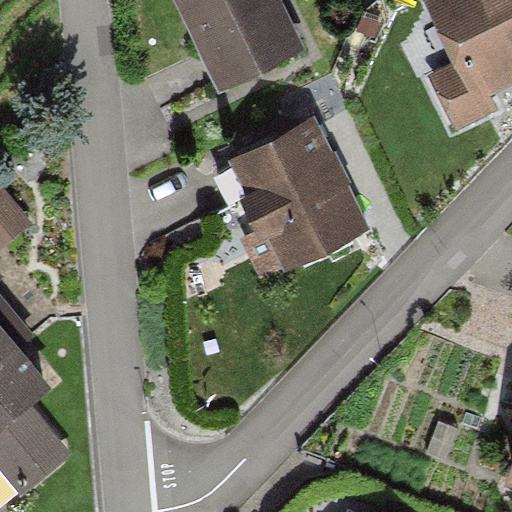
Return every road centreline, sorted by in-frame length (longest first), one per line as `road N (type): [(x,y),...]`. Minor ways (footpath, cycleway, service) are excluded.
road 1 (residential): [(511,182),(251,460),(185,505),(128,509)]
road 2 (residential): [(128,509),(85,0)]
